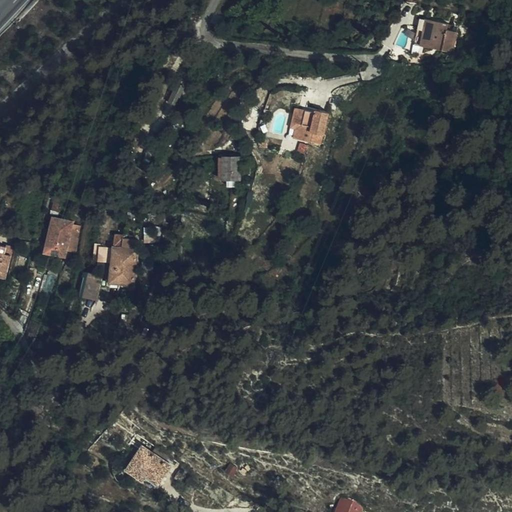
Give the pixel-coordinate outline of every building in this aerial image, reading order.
[(414,45),(452,53),(457,33),(447,30),(448,24),(420,19),(414,45)] [(170,99),(177,103),(186,85),(178,82),(170,99)] [(320,135),(323,135),(328,113),(317,110),(316,112),(297,108),(293,123),(302,124),(299,139),(318,144),(320,135)] [(302,124),(293,123),(292,127),(297,129),(295,138),(299,139),(302,124)] [(188,136),(203,142),(207,131),(191,126),(188,136)] [(243,138),(252,138),(252,127),(247,127),(243,138)] [(224,179),(226,179),(239,179),(241,179),(242,158),(224,158),(224,179)] [(53,210),(61,212),(64,203),(56,198),(53,210)] [(66,257),(74,223),(53,218),(46,252),(66,257)] [(111,283),(135,285),(138,250),(123,249),(124,236),(116,235),(111,283)] [(8,246),(0,244),(0,276),(6,278),(12,255),(6,254),(8,246)] [(87,271),(81,295),(99,300),(105,275),(87,271)] [(24,406),(38,416),(43,410),(28,400),(24,406)] [(160,484),(171,465),(143,447),(129,468),(145,479),(147,475),(160,484)] [(83,503),(94,510),(98,504),(86,498),(83,503)] [(360,511),(362,507),(341,498),(335,511),(360,511)]
